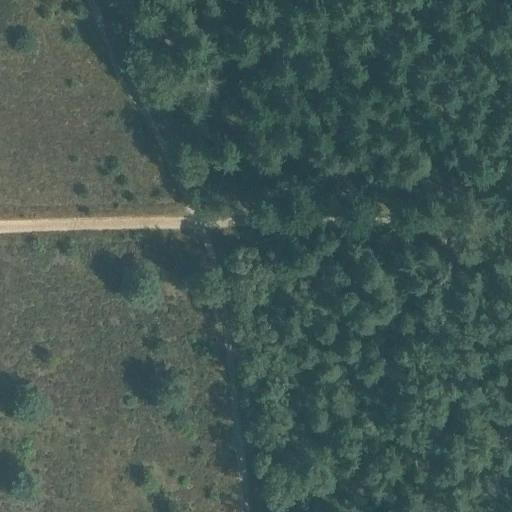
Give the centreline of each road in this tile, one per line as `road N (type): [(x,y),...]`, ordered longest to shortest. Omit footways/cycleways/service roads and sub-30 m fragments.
road 1 (track): [(511,223),(210,221)]
road 2 (track): [(210,221),(0,223)]
